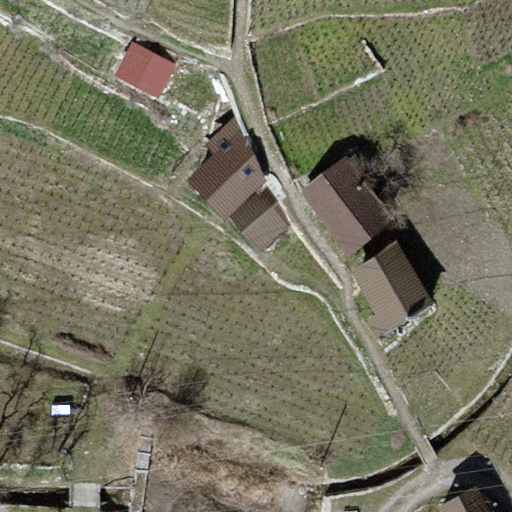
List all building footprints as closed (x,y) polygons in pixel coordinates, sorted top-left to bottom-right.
[(199,78),(156,58),(142,87),(184,108),(199,78)] [(286,187),(250,156),(212,199),(248,230),(286,187)] [(367,172),(327,204),(377,265),(416,233),(367,172)] [(425,253),(375,280),(409,344),(459,317),(425,253)] [(496,511),(482,484),(438,507),(440,511),(496,511)]
